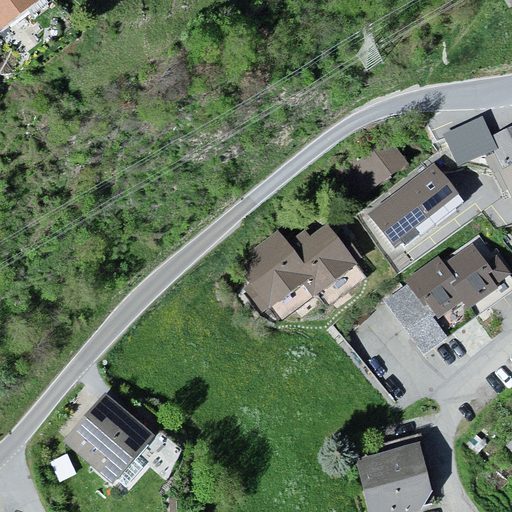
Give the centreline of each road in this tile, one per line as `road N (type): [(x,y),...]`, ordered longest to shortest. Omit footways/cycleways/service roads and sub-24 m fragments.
road 1 (tertiary): [(0,456),(146,287),(319,141),(387,104),(511,83)]
road 2 (residential): [(511,350),(493,360),(450,416),(450,484),(461,511)]
